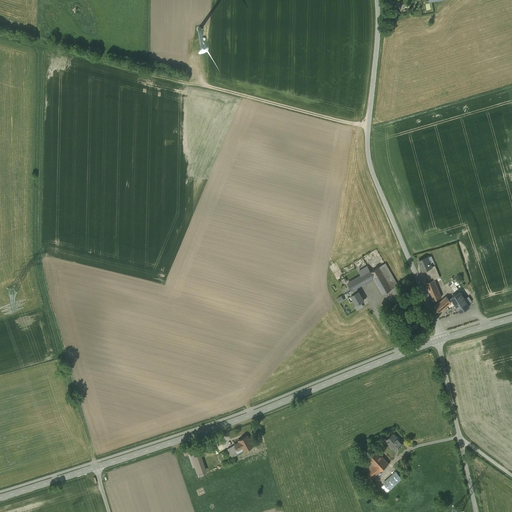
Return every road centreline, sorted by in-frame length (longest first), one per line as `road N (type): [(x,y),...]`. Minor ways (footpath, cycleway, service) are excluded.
road 1 (track): [(368,129),(0,35)]
road 2 (tertiary): [(438,340),(95,467)]
road 3 (unclassified): [(376,0),(371,160),(438,340)]
